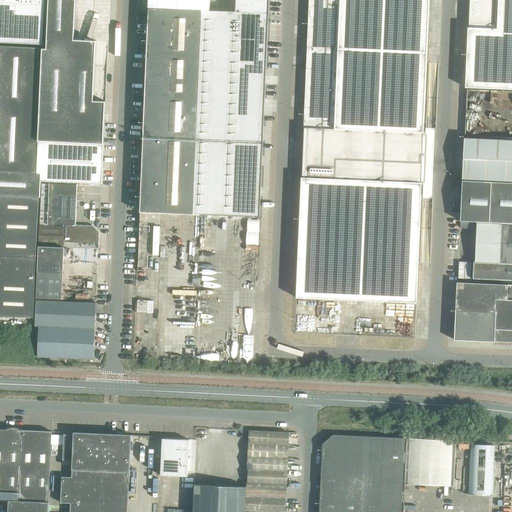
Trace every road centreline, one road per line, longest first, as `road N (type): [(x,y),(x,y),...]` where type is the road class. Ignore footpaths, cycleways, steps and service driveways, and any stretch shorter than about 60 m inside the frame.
road 1 (unclassified): [(426,359),(268,347),(290,0)]
road 2 (unclassified): [(114,388),(130,0)]
road 3 (unclassified): [(426,359),(448,0)]
road 4 (unclassified): [(0,405),(309,418)]
road 5 (tertiary): [(310,399),(511,413)]
road 6 (tertiary): [(310,399),(114,388)]
